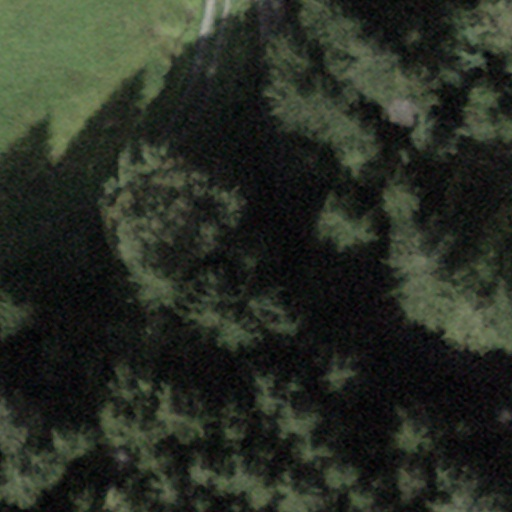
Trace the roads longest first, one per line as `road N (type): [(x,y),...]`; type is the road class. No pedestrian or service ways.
road 1 (unclassified): [(511,370),(375,308),(315,247),(287,203),(275,154),(267,0)]
road 2 (track): [(0,260),(150,176),(182,148),(210,88),(228,0)]
